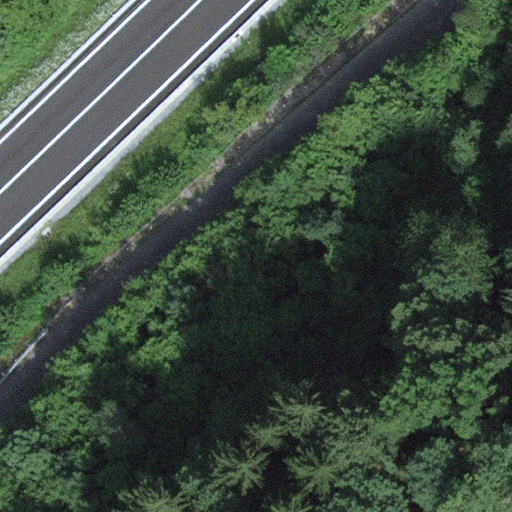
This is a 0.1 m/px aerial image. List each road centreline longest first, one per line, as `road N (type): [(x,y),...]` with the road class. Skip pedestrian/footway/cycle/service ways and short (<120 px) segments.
road 1 (unclassified): [(0,411),(197,211),(430,0)]
road 2 (trunk): [(199,0),(0,190)]
